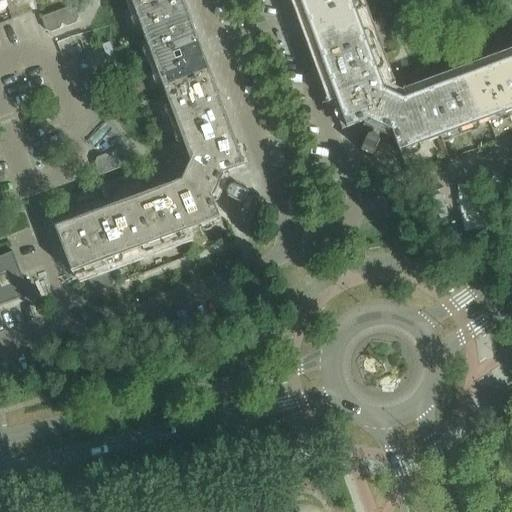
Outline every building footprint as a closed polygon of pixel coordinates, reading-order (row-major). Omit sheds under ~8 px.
[(129,0),(141,30),(188,12),(183,0),(129,0)] [(351,0),(299,0),(318,51),(364,34),(351,0)] [(74,6),(41,18),(46,31),(51,34),(60,31),(62,26),(67,28),(76,25),(79,19),(74,6)] [(219,96),(188,12),(141,30),(172,113),(219,96)] [(399,154),(440,139),(478,125),(461,79),(404,100),(395,95),(385,91),(364,34),(318,51),(347,129),(363,123),(365,128),(374,132),(372,136),(368,137),(361,152),(373,157),(375,152),(379,142),(378,138),(379,137),(380,134),(389,138),(393,137),(399,154)] [(511,112),(511,59),(461,79),(478,125),(511,112)] [(172,113),(179,132),(191,163),(182,182),(127,202),(144,248),(221,219),(215,203),(218,202),(222,193),(226,194),(228,198),(243,205),(248,194),(233,186),(229,188),(226,186),(230,177),(228,173),(245,167),(219,96),(172,113)] [(100,176),(125,167),(132,164),(128,152),(122,150),(113,153),(111,158),(106,156),(97,159),(95,164),(100,176)] [(73,275),(144,248),(127,202),(56,229),(73,275)] [(0,306),(29,297),(30,297),(13,251),(12,251),(12,252),(0,256),(0,306)]
